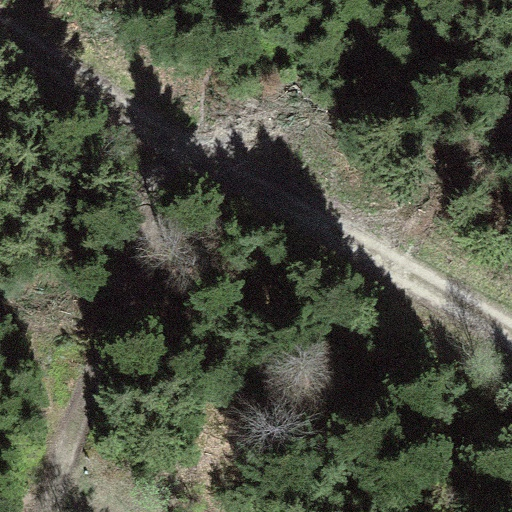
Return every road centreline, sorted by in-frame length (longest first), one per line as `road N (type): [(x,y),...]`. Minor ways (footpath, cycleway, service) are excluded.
road 1 (track): [(0,18),(511,322)]
road 2 (track): [(188,133),(42,511)]
